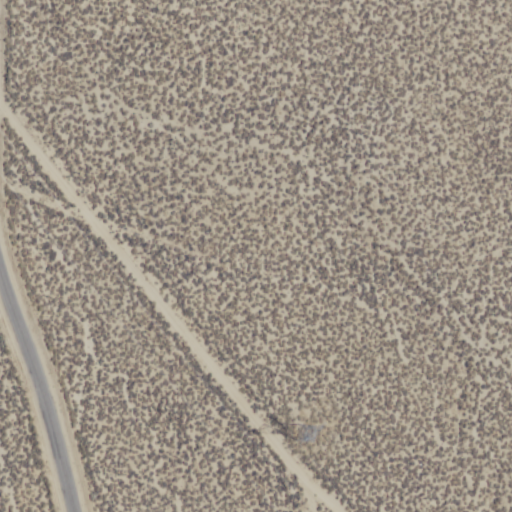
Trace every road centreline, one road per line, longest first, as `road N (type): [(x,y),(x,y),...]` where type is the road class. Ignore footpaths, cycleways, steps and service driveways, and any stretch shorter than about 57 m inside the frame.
road 1 (track): [(339,511),(0,102)]
road 2 (tertiary): [(0,246),(81,511)]
